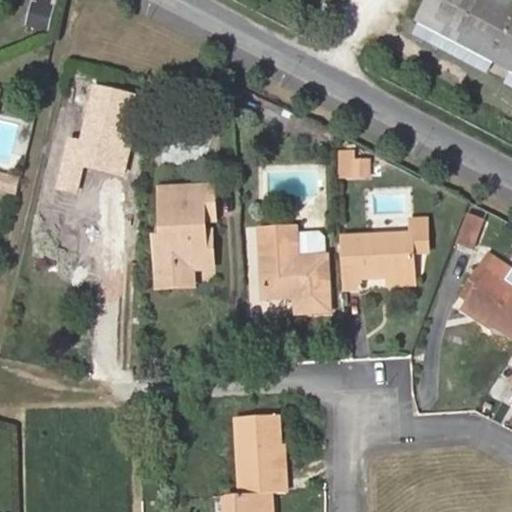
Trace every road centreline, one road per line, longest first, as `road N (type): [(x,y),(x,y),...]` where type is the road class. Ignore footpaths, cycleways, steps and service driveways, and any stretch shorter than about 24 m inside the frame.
road 1 (residential): [(511,174),(178,0)]
road 2 (residential): [(373,438),(374,398),(330,381),(123,393)]
road 3 (residential): [(373,438),(474,427),(511,443)]
